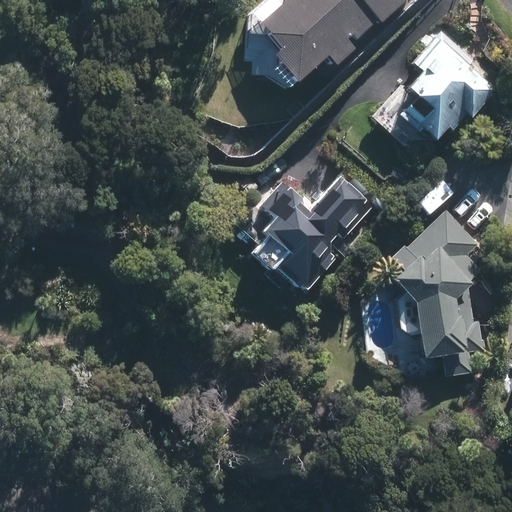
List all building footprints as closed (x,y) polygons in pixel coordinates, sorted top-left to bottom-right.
[(362,28),(337,0),(276,0),(282,7),(253,32),(274,57),(264,66),(284,89),(317,61),(326,72),(345,56),(336,45),(344,39),(346,42),(362,28)] [(348,0),(372,26),(400,0),(348,0)] [(472,65),(441,37),(412,70),(423,79),(406,99),(414,105),(397,125),(416,141),(419,138),(433,149),(446,134),(450,137),(465,119),(470,123),(489,101),(483,85),(467,71),(472,65)] [(276,270),(304,295),(372,219),(335,186),(311,213),(276,181),(235,225),(264,251),(254,262),(270,277),(276,270)] [(391,264),(403,278),(392,287),(414,314),(423,367),(444,364),(447,379),(469,375),(466,360),(485,357),(480,328),(471,329),(468,287),(479,278),(466,263),(477,253),(445,217),(391,264)]
